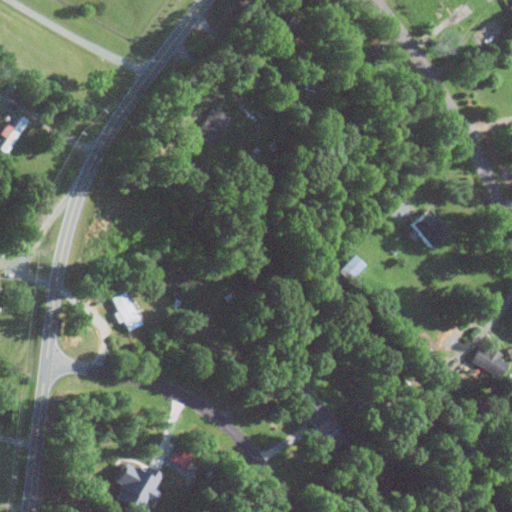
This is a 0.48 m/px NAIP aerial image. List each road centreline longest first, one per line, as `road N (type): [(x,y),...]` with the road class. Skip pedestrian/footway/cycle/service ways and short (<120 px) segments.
road 1 (tertiary): [(27,511),(54,294),(75,203),(112,126),(205,0)]
road 2 (residential): [(45,364),(149,384),(204,411),(246,448),(287,511)]
road 3 (residential): [(371,0),(413,49),(511,226)]
